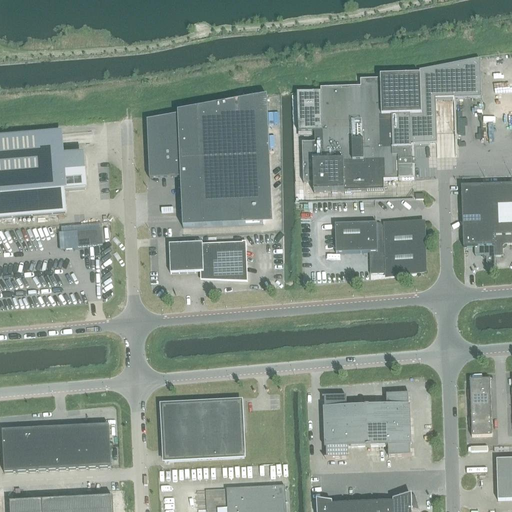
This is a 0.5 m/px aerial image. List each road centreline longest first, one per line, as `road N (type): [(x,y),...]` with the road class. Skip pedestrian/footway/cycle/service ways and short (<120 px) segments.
road 1 (unclassified): [(448,300),(134,326)]
road 2 (unclassified): [(137,381),(449,355)]
road 3 (unclassified): [(134,326),(127,125)]
road 4 (unclassified): [(454,511),(449,355)]
road 5 (unclassified): [(0,392),(137,381)]
road 6 (unclassified): [(134,326),(0,338)]
road 7 (unclassified): [(142,511),(137,381)]
road 8 (unclassified): [(448,300),(443,175)]
